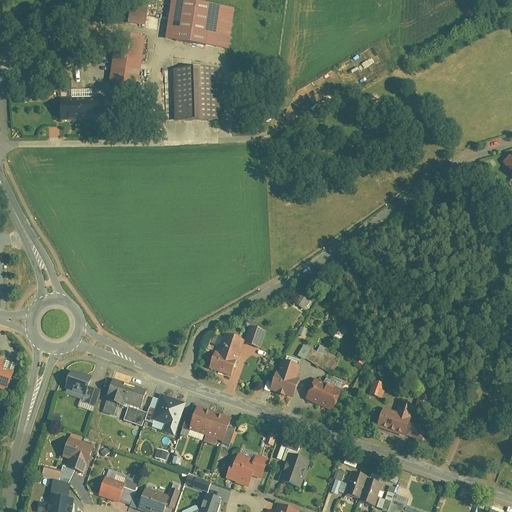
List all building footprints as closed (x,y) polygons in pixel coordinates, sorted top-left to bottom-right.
[(235,13),(171,4),(166,41),(230,50),(235,13)] [(137,6),(136,11),(128,9),(125,23),(144,27),(148,9),(137,6)] [(139,88),(146,37),(117,33),(109,84),(139,88)] [(219,72),(174,73),(176,126),(221,125),(219,72)] [(105,98),(60,100),(61,122),(105,121),(105,98)] [(51,128),(52,137),(60,137),(59,127),(51,128)] [(297,307),(303,296),(297,293),(292,304),(297,307)] [(304,311),(310,302),(304,297),(297,307),(304,311)] [(253,327),(249,339),(248,344),(261,349),(266,331),(253,327)] [(215,354),(209,371),(235,380),(248,344),(249,339),(228,332),(220,355),(215,354)] [(303,360),(309,350),(303,346),(296,356),(303,360)] [(283,359),(271,391),(293,399),(301,379),(298,379),(303,366),(283,359)] [(70,372),(64,389),(83,396),(81,401),(90,405),(95,390),(89,388),(92,380),(70,372)] [(374,377),(368,396),(385,402),(389,391),(386,390),(389,381),(374,377)] [(116,379),(109,401),(131,408),(143,412),(150,389),(116,379)] [(318,380),(309,400),(335,412),(344,392),(318,380)] [(175,437),(186,405),(162,396),(153,422),(165,427),(163,433),(175,437)] [(385,409),(379,428),(423,441),(427,428),(411,423),(416,408),(401,403),(398,413),(385,409)] [(148,413),(143,412),(131,408),(127,421),(144,426),(148,413)] [(230,422),(197,410),(189,432),(222,444),(230,422)] [(267,446),(273,447),(276,435),(270,434),(267,446)] [(95,454),(68,442),(58,465),(85,477),(95,454)] [(165,462),(167,454),(157,451),(155,459),(165,462)] [(311,462),(291,455),(280,488),(300,495),(311,462)] [(270,462),(258,459),(253,480),(265,483),(270,462)] [(255,468),(234,462),(228,481),(249,488),(255,468)] [(383,485),(354,475),(345,502),(374,511),(383,485)] [(125,484),(105,477),(98,497),(118,504),(125,484)] [(194,478),(192,486),(207,491),(210,483),(194,478)] [(167,511),(171,497),(141,490),(135,511),(167,511)] [(217,511),(221,497),(201,492),(196,511),(217,511)] [(50,496),(47,511),(72,511),(74,500),(50,496)]
